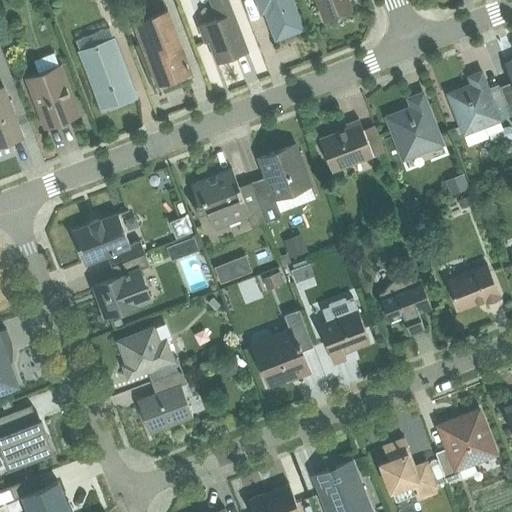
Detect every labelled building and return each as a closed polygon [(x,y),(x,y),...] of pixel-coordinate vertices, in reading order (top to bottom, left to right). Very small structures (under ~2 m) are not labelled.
[(214,62),(246,50),(227,0),(206,0),(213,17),(200,22),(214,62)] [(258,0),(274,41),(305,30),(293,0),(258,0)] [(315,0),(323,19),(351,8),(347,0),(315,0)] [(158,86),(190,74),(164,6),(132,18),(158,86)] [(98,109),(134,96),(111,34),(75,47),(98,109)] [(511,89),(511,59),(501,64),(511,89)] [(41,127),(77,114),(57,61),(21,74),(41,127)] [(461,134),(499,120),(481,70),(463,76),(466,83),(445,90),(461,134)] [(0,145),(21,138),(2,84),(0,84),(0,145)] [(401,160),(443,144),(422,90),(403,97),(406,106),(384,114),(401,160)] [(334,174),(383,153),(370,121),(321,142),(334,174)] [(274,200),(311,184),(294,143),(257,158),(274,200)] [(211,231),(248,217),(229,168),(192,182),(211,231)] [(446,176),(447,193),(464,191),(462,174),(446,176)] [(82,263),(129,247),(116,211),(69,228),(82,263)] [(168,240),(186,296),(208,289),(187,224),(175,227),(178,237),(168,240)] [(220,283),(249,273),(243,254),(213,265),(220,283)] [(302,259),(287,266),(300,293),(315,286),(302,259)] [(458,313),(498,299),(485,261),(444,275),(458,313)] [(103,319),(150,301),(138,267),(91,284),(103,319)] [(261,275),(265,291),(285,287),(282,271),(261,275)] [(241,302),(260,296),(252,276),(234,283),(241,302)] [(389,326),(429,310),(418,282),(378,298),(389,326)] [(332,360),(369,345),(350,299),(313,314),(332,360)] [(127,382),(174,364),(165,338),(157,341),(152,327),(112,341),(127,382)] [(266,388),(309,373),(293,328),(250,343),(266,388)] [(0,391),(16,385),(0,342),(0,391)] [(147,434),(190,417),(178,385),(134,401),(147,434)] [(511,437),(511,398),(500,403),(511,437)] [(0,456),(4,468),(48,451),(30,404),(0,415),(0,456)] [(451,471),(497,454),(479,406),(433,423),(451,471)] [(389,497),(419,487),(406,450),(376,461),(389,497)] [(321,511),(370,511),(351,457),(308,473),(321,511)] [(25,511),(67,511),(56,479),(18,492),(25,511)] [(250,511),(297,511),(286,485),(247,502),(250,511)]
